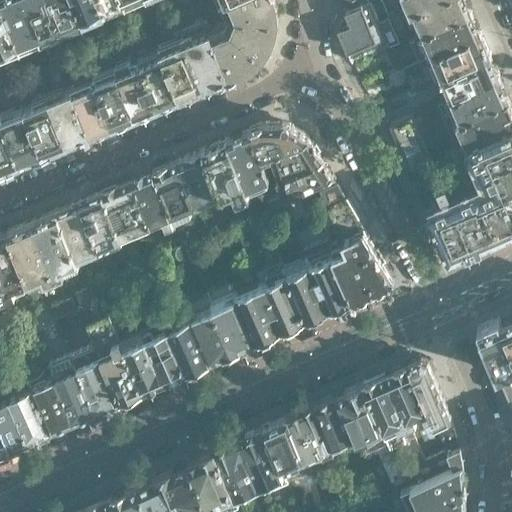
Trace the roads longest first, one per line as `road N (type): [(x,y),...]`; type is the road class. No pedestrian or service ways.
road 1 (tertiary): [(0,493),(440,301)]
road 2 (residential): [(0,202),(314,73)]
road 3 (residential): [(440,301),(314,73)]
road 4 (residential): [(491,511),(496,452),(440,301)]
